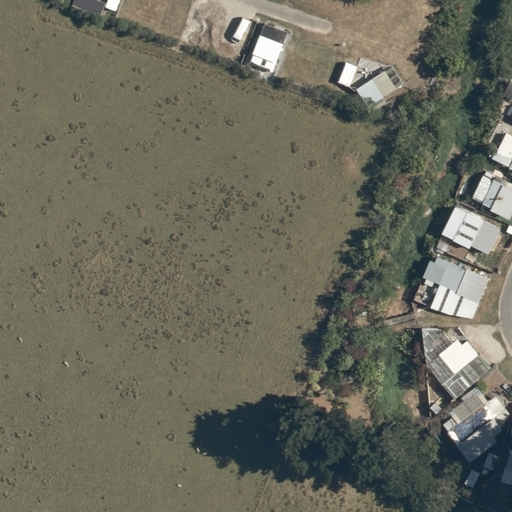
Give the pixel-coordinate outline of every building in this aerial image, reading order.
[(281,41),(256,31),(244,63),(270,72),(281,41)] [(400,83),(388,64),(354,86),(365,105),(400,83)] [(511,80),(503,77),(493,100),(511,109),(511,115),(510,120),(511,120),(511,80)] [(511,127),(501,122),(484,159),(511,171),(511,127)] [(511,205),(511,187),(479,170),(465,197),(505,218),(511,205)] [(499,225),(451,205),(439,232),(487,253),(499,225)] [(435,257),(415,299),(448,314),(453,303),(470,311),(485,280),(435,257)] [(421,338),(434,354),(426,361),(442,380),(447,375),(457,386),(484,363),(458,333),(447,343),(433,327),(421,338)] [(465,454),(504,424),(501,420),(511,410),(511,397),(503,386),(485,400),(475,387),(437,417),(465,454)] [(511,421),(498,478),(511,481),(511,421)]
